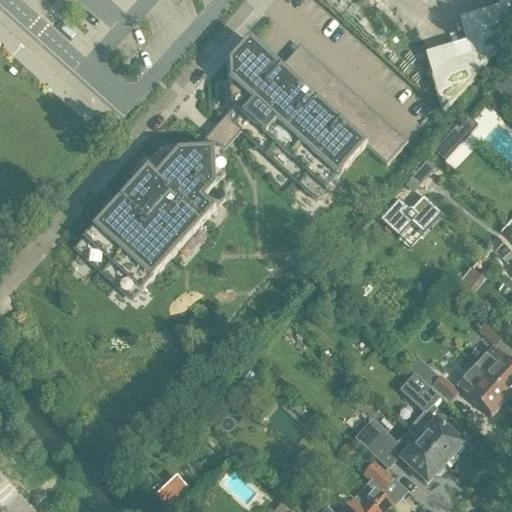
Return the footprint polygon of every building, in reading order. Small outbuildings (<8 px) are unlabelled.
[(433,83),(442,115),(511,40),(511,0),(495,0),(499,12),(459,24),(466,47),(426,59),(433,83)] [(322,72),(301,95),(250,49),(224,78),(226,129),(228,131),(221,139),(207,154),(157,157),(72,252),(132,305),(221,205),(219,154),(228,144),(235,137),(312,205),(361,150),(383,170),(404,146),(322,72)] [(511,84),(505,78),(494,90),(509,104),(511,100),(511,84)] [(434,154),(445,164),(477,129),(469,121),(460,132),(457,129),(434,154)] [(418,189),(435,171),(426,163),(410,181),(418,189)] [(381,223),(380,223),(399,241),(412,228),(424,239),(444,218),(425,200),(414,212),(410,212),(400,202),(391,212),(381,223)] [(489,247),(496,253),(503,245),(496,239),(489,247)] [(511,271),(511,269),(511,253),(511,252),(501,261),(511,271)] [(495,350),(504,341),(486,325),(478,334),(495,350)] [(485,359),(474,371),(476,372),(484,379),(508,402),(511,397),(511,369),(493,352),(486,360),(485,359)] [(238,406),(257,383),(239,368),(220,391),(238,406)] [(462,384),(457,389),(460,393),(467,398),(491,421),(508,402),(484,379),(476,372),(474,371),(462,384)] [(439,381),(435,378),(429,384),(433,387),(432,389),(450,405),(458,396),(440,380),(439,381)] [(408,435),(418,445),(444,468),(445,467),(450,469),(457,462),(455,457),(462,449),(430,420),(436,413),(432,410),(439,402),(414,379),(400,394),(424,417),(408,435)] [(444,468),(418,445),(408,435),(397,446),(372,423),(354,442),(388,473),(399,462),(427,487),(434,479),(440,480),(446,474),(444,469),(444,468)] [(124,430),(116,439),(122,445),(130,436),(124,430)] [(338,455),(351,467),(359,459),(346,446),(338,455)] [(381,495),(391,484),(374,467),(363,478),(381,495)] [(176,478),(154,499),(166,511),(187,490),(176,478)] [(387,511),(391,509),(375,495),(372,499),(368,496),(357,508),(342,494),(326,511),(387,511)]
